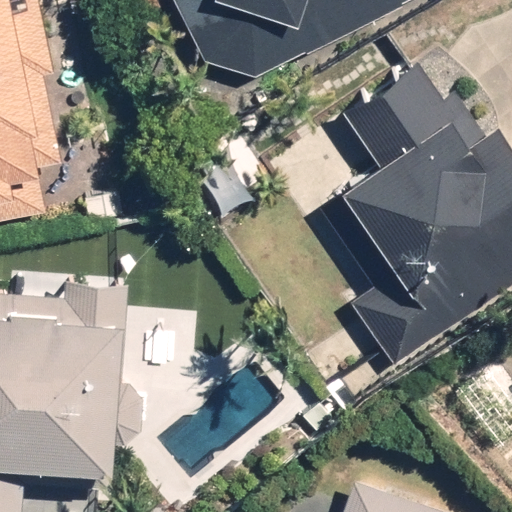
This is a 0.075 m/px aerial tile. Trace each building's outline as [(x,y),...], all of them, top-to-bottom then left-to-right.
[(0,0),(0,218),(35,212),(27,162),(53,157),(25,0),(0,0)] [(131,0),(158,51),(244,74),(391,0),(131,0)] [(341,297),(386,363),(511,276),(511,151),(502,158),(478,124),(474,127),(444,84),(430,93),(403,54),(328,106),(362,155),(317,186),(323,193),(308,203),(363,282),(341,297)] [(51,293),(0,289),(0,511),(10,511),(12,481),(102,487),(117,280),(52,275),(51,293)] [(445,511),(341,476),(329,511),(445,511)]
